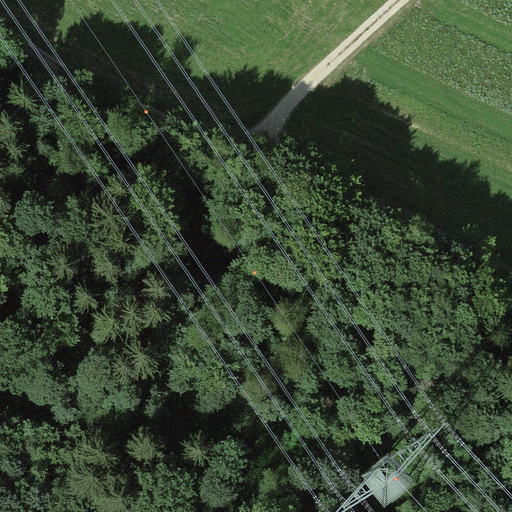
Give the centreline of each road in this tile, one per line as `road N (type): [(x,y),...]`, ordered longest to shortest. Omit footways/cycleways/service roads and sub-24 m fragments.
road 1 (track): [(0,30),(96,95),(260,147)]
road 2 (track): [(511,279),(260,147)]
road 3 (track): [(397,0),(285,102)]
